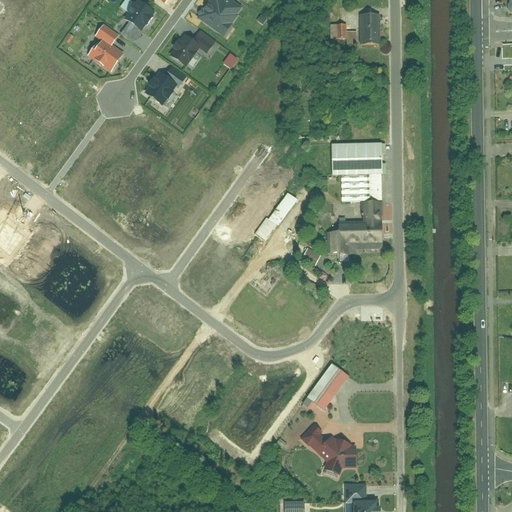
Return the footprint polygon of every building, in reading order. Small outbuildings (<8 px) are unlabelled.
[(129,23),(140,32),(145,26),(147,27),(154,18),(152,17),(155,13),(138,0),(135,4),(134,3),(126,13),(128,14),(124,20),(129,23)] [(230,0),(219,0),(218,2),(216,1),(213,5),(209,3),(197,19),(223,38),(244,10),(230,0)] [(263,16),(259,21),(265,25),(269,20),(263,16)] [(359,16),(360,46),(380,46),(380,16),(359,16)] [(140,32),(129,23),(120,36),(134,46),(143,34),(140,32)] [(357,33),(347,33),(347,25),(338,25),(331,25),(331,42),(337,42),(345,42),(345,46),(357,46),(357,33)] [(103,40),(111,46),(118,36),(104,26),(95,37),(102,42),(103,40)] [(0,68),(6,72),(24,47),(1,30),(0,30),(0,68)] [(201,47),(199,49),(207,55),(215,42),(201,32),(193,42),(201,47)] [(174,50),(169,57),(186,68),(199,49),(201,47),(193,42),(184,36),(181,41),(178,39),(171,48),(174,50)] [(96,44),(87,57),(111,74),(124,55),(111,46),(103,40),(102,42),(99,46),(96,44)] [(230,55),(223,64),(231,70),(238,61),(230,55)] [(185,79),(168,66),(162,75),(177,87),(179,88),(185,79)] [(150,88),(146,94),(163,106),(167,100),(168,101),(174,93),(173,92),(177,87),(162,75),(159,73),(155,78),(148,86),(150,88)] [(296,95),(297,140),(313,139),(312,95),(296,95)] [(162,134),(144,121),(131,140),(149,152),(162,134)] [(332,146),(333,177),(340,177),(381,176),(383,176),(382,144),(332,146)] [(210,202),(229,175),(207,160),(188,187),(210,202)] [(381,176),(340,177),(341,204),(363,204),(382,204),(381,176)] [(254,236),(264,243),(277,226),(279,227),(298,201),(288,194),(269,220),(266,219),(254,236)] [(351,257),(351,248),(384,247),(384,224),(382,224),(382,204),(363,204),(364,224),(332,225),(332,258),(351,257)] [(26,239),(2,220),(0,223),(0,253),(9,261),(26,239)] [(316,268),(322,256),(308,250),(302,262),(316,268)] [(322,418),(349,382),(333,370),(306,407),(322,418)] [(316,455),(326,464),(323,470),(340,478),(343,470),(356,470),(356,448),(351,448),(350,445),(344,442),(339,442),(332,436),(316,455)] [(353,502),(366,501),(366,488),(345,488),(345,506),(353,506),(353,502)] [(376,509),(376,501),(366,501),(353,502),(353,506),(352,511),(380,511),(380,509),(376,509)] [(286,504),(285,511),(304,511),(305,503),(286,504)]
